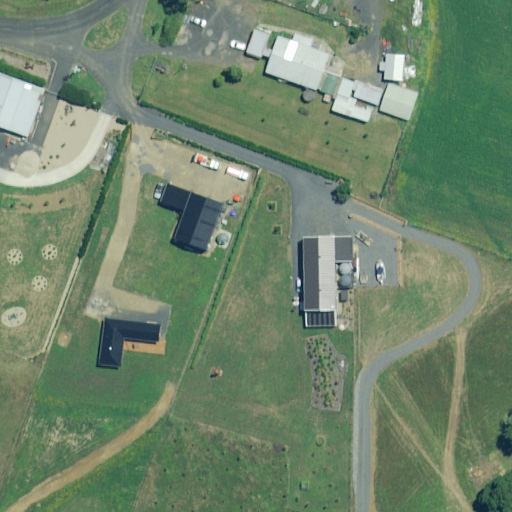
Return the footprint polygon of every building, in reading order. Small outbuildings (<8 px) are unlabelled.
[(421,0),(404,0),(404,6),(391,5),(389,26),(419,29),(421,0)] [(312,49),(315,39),(297,33),(294,41),(280,36),(256,27),(247,53),(263,58),(263,55),(272,58),(267,73),(321,91),(338,97),(333,111),(367,122),(371,112),(354,106),(357,98),(378,105),(383,91),(327,73),(322,71),(328,55),(312,49)] [(404,56),(384,55),(382,79),(402,81),(404,56)] [(46,91),(0,74),(0,126),(29,137),(46,91)] [(168,88),(149,80),(144,94),(162,101),(168,88)] [(416,93),(388,83),(379,111),(407,120),(416,93)]
